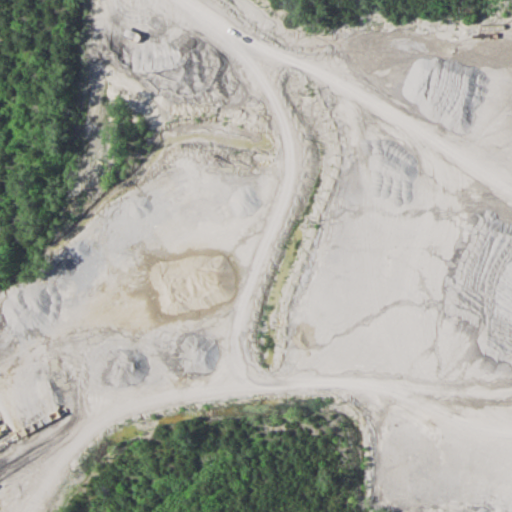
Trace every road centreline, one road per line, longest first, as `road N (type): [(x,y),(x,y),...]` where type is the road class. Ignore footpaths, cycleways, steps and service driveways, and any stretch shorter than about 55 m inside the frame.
road 1 (residential): [(511,385),(157,392),(99,421),(35,511)]
road 2 (residential): [(511,3),(248,15),(195,0)]
